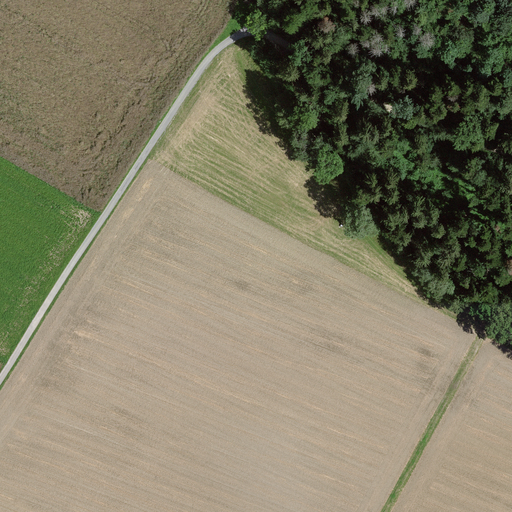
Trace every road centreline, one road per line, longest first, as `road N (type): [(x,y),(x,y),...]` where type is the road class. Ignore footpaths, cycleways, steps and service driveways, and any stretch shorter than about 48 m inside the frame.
road 1 (track): [(0,380),(209,57),(234,37),(260,32)]
road 2 (track): [(279,38),(364,96),(511,153)]
